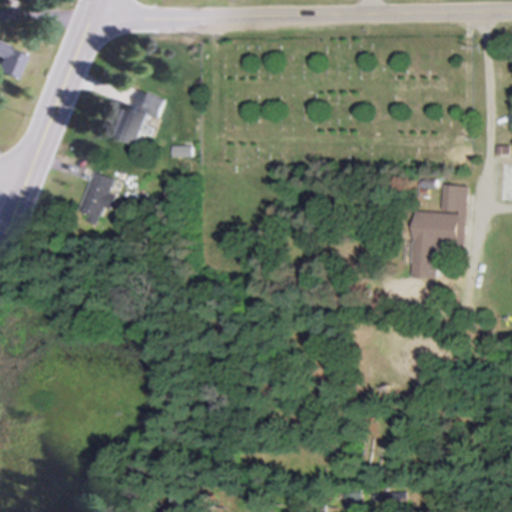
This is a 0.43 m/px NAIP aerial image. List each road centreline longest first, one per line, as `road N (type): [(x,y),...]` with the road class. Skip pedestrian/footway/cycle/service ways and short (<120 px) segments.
road 1 (residential): [(86,20),(511,17)]
road 2 (secondary): [(93,0),(0,239)]
